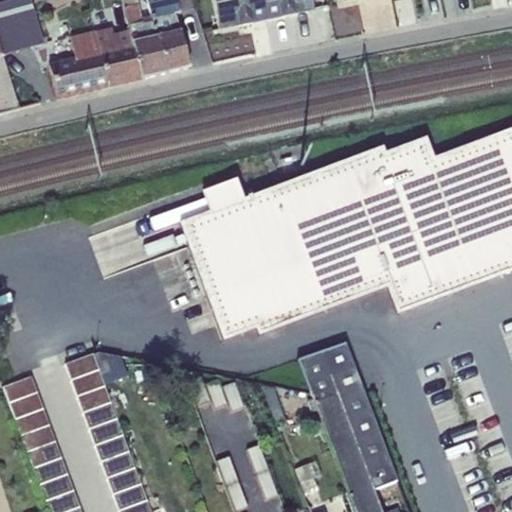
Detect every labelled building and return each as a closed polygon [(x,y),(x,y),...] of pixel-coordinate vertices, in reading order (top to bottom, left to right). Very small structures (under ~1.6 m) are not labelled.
[(30,0),(10,0),(0,3),(0,45),(3,57),(44,45),(30,0)] [(166,74),(152,16),(141,19),(136,0),(122,0),(129,32),(143,80),(166,74)] [(161,0),(147,0),(152,16),(166,74),(189,69),(176,15),(194,9),(191,0),(167,0),(162,1),(161,0)] [(261,0),(211,0),(218,30),(239,25),(239,27),(251,24),(251,23),(265,20),(261,0)] [(311,0),(261,0),(265,20),(281,17),(281,18),(293,16),(293,14),(313,10),(311,0)] [(143,80),(129,32),(114,36),(112,28),(95,32),(108,88),(143,80)] [(108,88),(95,32),(70,38),(75,59),(48,65),(57,100),(108,88)] [(0,115),(20,110),(3,57),(0,45),(0,115)] [(209,215),(179,226),(187,247),(225,344),(255,332),(258,340),(386,291),(396,317),(511,272),(511,131),(435,162),(426,140),(384,156),(382,149),(244,202),(236,181),(201,194),(209,215)] [(209,215),(201,194),(88,238),(104,279),(187,247),(179,226),(209,215)] [(396,483),(344,346),(298,361),(353,511),(380,511),(373,492),(396,483)] [(210,403),(204,386),(201,378),(188,382),(198,408),(210,403)] [(210,403),(213,411),(227,406),(220,388),(217,380),(204,386),(210,403)] [(234,384),(220,388),(227,406),(230,413),(243,409),(234,384)] [(273,389),(263,387),(277,425),(285,421),(273,389)] [(246,451),(256,476),(267,472),(257,446),(246,451)] [(217,462),(226,487),(238,483),(229,458),(217,462)] [(312,463),(294,470),(305,499),(319,494),(314,481),(318,480),(312,463)] [(267,472),(256,476),(265,501),(277,497),(267,472)] [(238,483),(226,487),(234,511),(235,511),(247,508),(238,483)]
